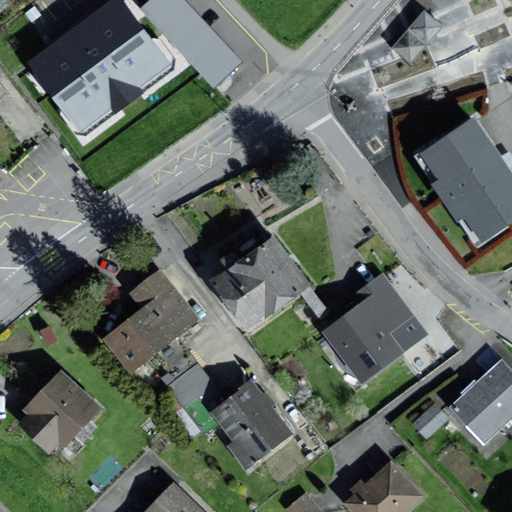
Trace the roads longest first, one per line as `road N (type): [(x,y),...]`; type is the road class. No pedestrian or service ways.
road 1 (tertiary): [(2,300),(302,83)]
road 2 (residential): [(302,83),(412,245),(511,329)]
